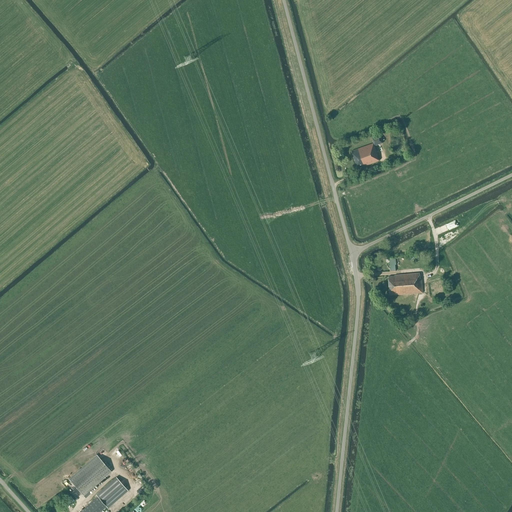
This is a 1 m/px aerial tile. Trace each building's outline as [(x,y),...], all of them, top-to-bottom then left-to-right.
[(364,166),(374,162),(379,160),(377,156),(378,156),(374,146),(383,143),(380,135),(371,138),(373,143),(351,151),(357,167),(364,164),(364,166)] [(420,278),(419,273),(395,275),(395,276),(388,277),(390,294),(399,294),(399,295),(422,293),(421,278),(420,278)] [(111,472),(97,456),(69,480),(83,496),(111,472)] [(125,491),(115,479),(96,495),(97,497),(106,507),(125,491)] [(65,498),(70,503),(75,498),(70,493),(65,498)] [(100,511),(106,507),(97,497),(80,511),(100,511)]
